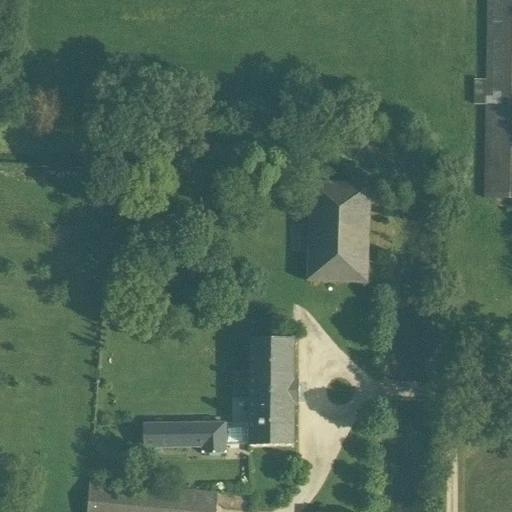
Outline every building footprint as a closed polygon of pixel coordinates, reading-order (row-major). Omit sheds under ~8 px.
[(511,0),(488,0),(487,81),(487,106),(486,199),(511,199),(511,0)] [(487,81),(475,81),(475,106),(487,106),(487,81)] [(369,186),(310,185),(309,240),(368,241),(369,186)] [(368,241),(309,240),(309,282),(367,283),(368,241)] [(294,344),(252,342),(251,374),(234,374),(234,397),(251,397),(250,425),(250,449),(294,449),(294,406),(299,406),(299,387),(294,387),(294,344)] [(226,425),(144,424),(144,447),(203,448),(203,454),(226,455),(226,448),(226,425)] [(250,425),(226,425),(226,448),(250,449),(250,425)] [(218,511),(219,497),(92,482),(89,511),(218,511)]
